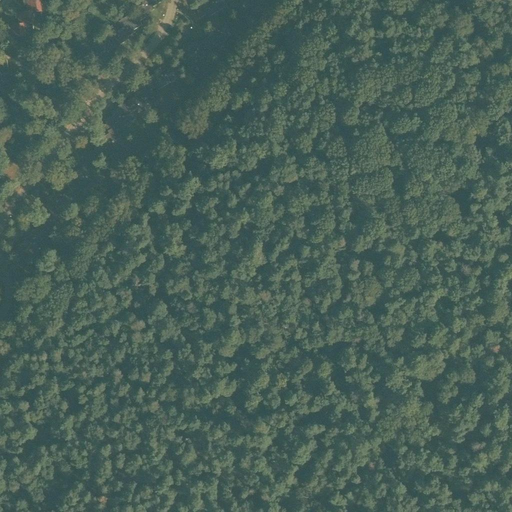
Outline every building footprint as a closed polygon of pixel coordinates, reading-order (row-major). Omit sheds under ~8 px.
[(28,0),(23,0),(24,6),(27,6),(27,12),(32,12),(32,13),(42,12),(40,0),(28,0)] [(138,14),(142,20),(148,16),(147,14),(155,9),(153,7),(162,2),(160,0),(138,0),(142,5),(135,10),(138,14)] [(207,14),(209,17),(215,13),(222,10),(218,3),(222,0),(205,0),(206,1),(198,6),(200,10),(197,11),(201,18),(207,14)] [(27,12),(15,13),(15,19),(19,19),(19,24),(19,25),(24,24),(24,25),(33,24),(32,13),(32,12),(27,12)] [(212,40),(216,47),(227,40),(223,34),(229,30),(222,17),(219,19),(215,13),(209,17),(210,19),(207,22),(212,30),(210,31),(214,39),(212,40)] [(119,37),(123,43),(129,39),(128,37),(135,33),(134,30),(142,25),(140,22),(142,20),(138,14),(133,17),(131,14),(118,22),(122,29),(116,33),(119,37)] [(19,24),(7,25),(7,31),(10,31),(11,38),(25,37),(24,25),(24,24),(19,25),(19,24)] [(103,52),(97,56),(104,67),(110,63),(109,61),(116,56),(115,54),(123,48),(121,45),(123,43),(119,37),(113,41),(111,38),(99,45),(103,52)] [(183,47),(189,58),(196,54),(200,61),(212,53),(210,50),(216,47),(212,40),(210,42),(208,38),(199,43),(198,41),(190,45),(189,43),(183,47)] [(0,81),(2,82),(1,74),(9,73),(7,61),(0,61),(0,64),(0,63),(0,81)] [(147,84),(151,91),(156,87),(158,90),(171,83),(167,76),(173,72),(167,61),(160,65),(162,67),(154,72),(155,74),(147,79),(149,83),(147,84)] [(127,107),(131,113),(137,110),(139,113),(151,106),(147,99),(154,95),(151,91),(147,84),(140,88),(142,90),(134,95),(136,97),(127,102),(129,106),(127,107)] [(104,126),(108,132),(114,128),(116,131),(129,124),(125,117),(131,113),(127,107),(125,102),(118,106),(119,108),(112,113),(113,115),(105,120),(107,124),(104,126)] [(94,151),(98,157),(104,154),(106,157),(118,149),(114,143),(121,139),(116,131),(114,128),(108,132),(109,134),(102,138),(103,140),(94,145),(97,149),(94,151)] [(88,178),(95,174),(88,163),(82,166),(83,169),(75,173),(77,175),(68,181),(70,184),(68,186),(72,192),(78,189),(80,192),(92,184),(88,178)] [(45,204),(49,210),(55,207),(57,210),(70,202),(66,196),(72,192),(68,186),(65,181),(59,185),(61,187),(53,192),(54,194),(46,199),(48,203),(45,204)] [(35,229),(39,236),(45,232),(47,235),(59,228),(55,221),(62,217),(57,210),(55,207),(49,210),(50,212),(43,217),(44,219),(36,224),(38,228),(35,229)] [(27,258),(40,251),(36,244),(42,240),(39,236),(35,229),(29,233),(31,235),(23,240),(24,242),(16,247),(18,251),(15,252),(19,259),(25,255),(27,258)]
